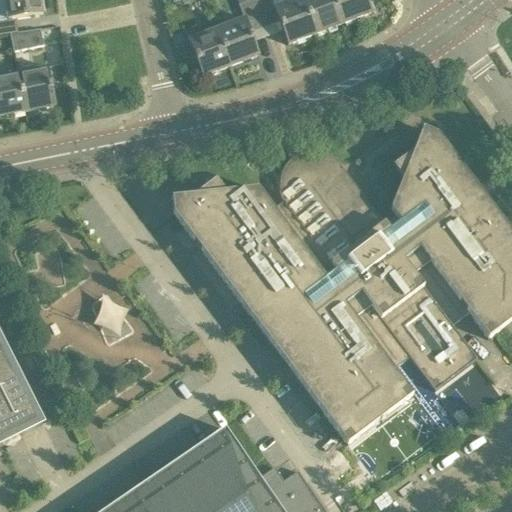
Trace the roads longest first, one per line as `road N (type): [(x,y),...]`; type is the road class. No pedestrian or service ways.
road 1 (tertiary): [(168,132),(217,123),(363,68),(440,16)]
road 2 (tertiary): [(0,166),(168,132)]
road 3 (residential): [(168,132),(138,0)]
road 4 (residential): [(511,116),(440,16)]
